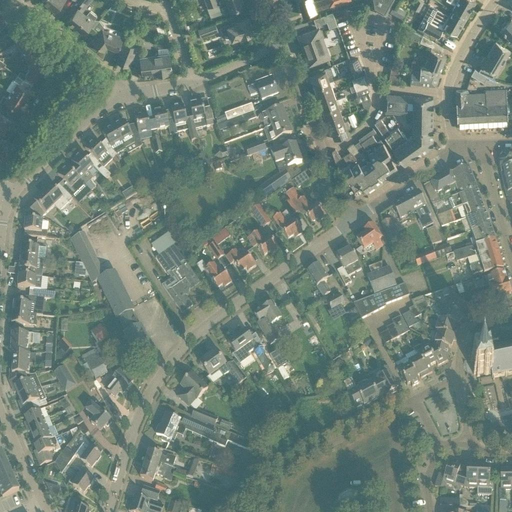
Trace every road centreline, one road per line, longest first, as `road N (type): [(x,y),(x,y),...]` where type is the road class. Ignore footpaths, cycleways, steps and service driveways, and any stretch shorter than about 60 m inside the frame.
road 1 (residential): [(107,511),(139,410),(173,356),(348,224)]
road 2 (residential): [(414,400),(285,469),(269,511)]
road 3 (residential): [(348,224),(282,45)]
road 4 (residential): [(458,150),(446,90),(496,0)]
road 5 (residential): [(6,198),(94,113),(130,95)]
road 6 (residential): [(0,168),(76,49)]
road 7 (residential): [(348,224),(458,150)]
road 8 (residential): [(511,266),(472,146)]
